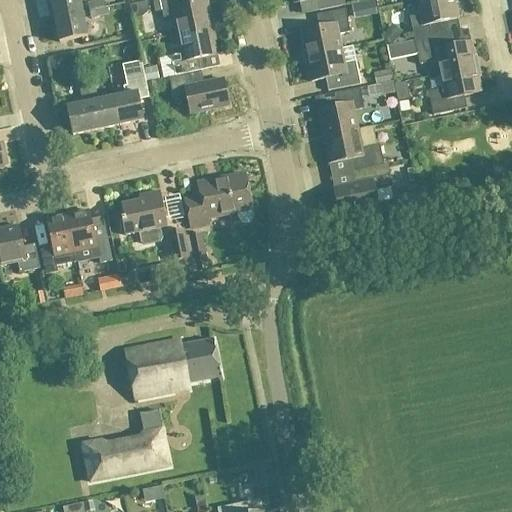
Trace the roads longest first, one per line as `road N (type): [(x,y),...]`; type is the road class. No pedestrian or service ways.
road 1 (unclassified): [(302,511),(267,327),(276,272)]
road 2 (unclassified): [(511,225),(276,272)]
road 3 (unclassified): [(50,171),(72,176),(277,138)]
road 4 (unclassified): [(50,171),(36,148),(7,0)]
road 5 (unclassified): [(277,138),(246,0)]
road 6 (unclassified): [(276,272),(290,215),(277,138)]
